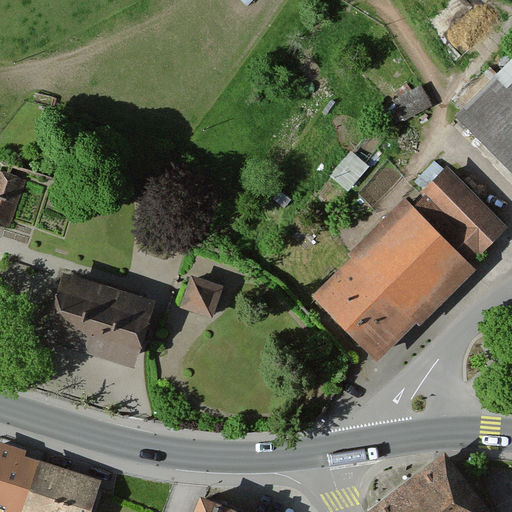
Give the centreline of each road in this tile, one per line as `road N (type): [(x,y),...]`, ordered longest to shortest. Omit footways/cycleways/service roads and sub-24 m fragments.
road 1 (secondary): [(326,452),(190,457),(0,406)]
road 2 (residential): [(414,437),(414,398),(449,341),(511,291)]
road 3 (track): [(437,133),(440,110),(425,62),(380,0)]
